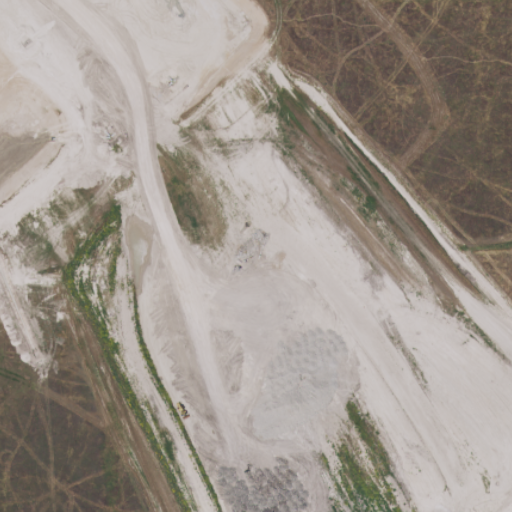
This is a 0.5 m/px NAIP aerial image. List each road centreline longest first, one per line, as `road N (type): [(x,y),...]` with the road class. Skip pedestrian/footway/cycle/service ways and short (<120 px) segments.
road 1 (residential): [(0,276),(279,37),(339,2)]
road 2 (track): [(44,264),(0,333),(17,425),(54,475),(53,489),(32,505),(0,479)]
road 3 (track): [(19,348),(40,383),(114,445),(147,511)]
